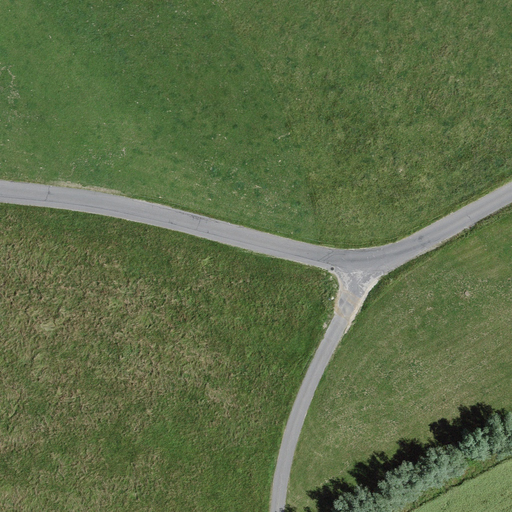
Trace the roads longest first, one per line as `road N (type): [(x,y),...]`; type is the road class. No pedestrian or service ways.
road 1 (unclassified): [(0,191),(91,200),(354,263)]
road 2 (residential): [(354,263),(353,295),(292,424),(278,511)]
road 3 (unclassified): [(354,263),(427,243),(511,195)]
